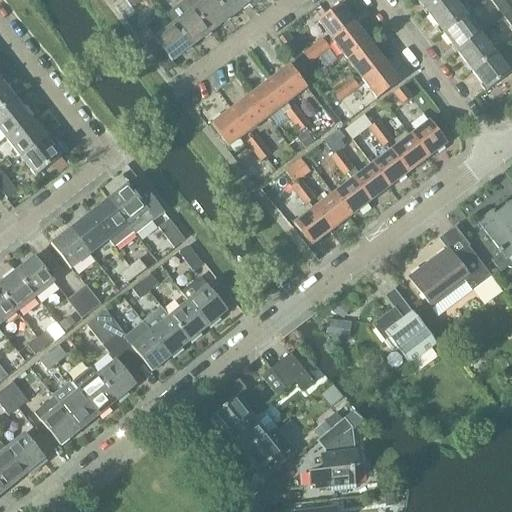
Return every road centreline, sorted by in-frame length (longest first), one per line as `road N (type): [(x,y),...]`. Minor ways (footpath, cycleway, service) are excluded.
road 1 (residential): [(167,413),(326,279),(497,151)]
road 2 (residential): [(375,0),(497,151)]
road 3 (residential): [(0,28),(106,164)]
road 4 (residential): [(42,511),(167,413)]
road 5 (residential): [(175,91),(298,0)]
road 6 (residential): [(0,246),(106,164)]
road 7 (residential): [(243,511),(167,413)]
